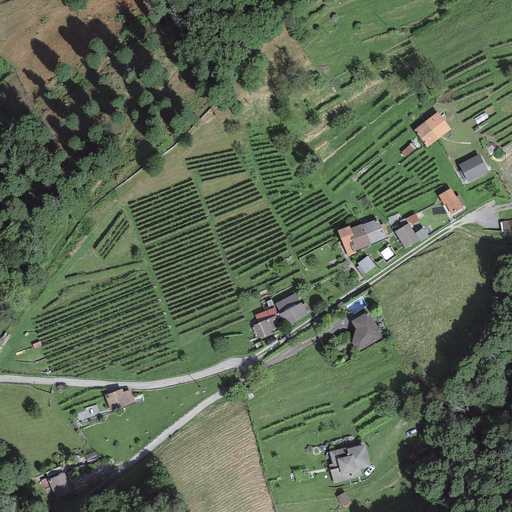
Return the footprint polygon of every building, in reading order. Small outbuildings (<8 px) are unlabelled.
[(451,129),(438,112),(414,130),(427,148),(451,129)] [(405,157),(416,147),(413,143),(402,152),(405,157)] [(479,154),(459,165),(468,182),(488,171),(479,154)] [(445,205),(451,214),(463,208),(462,206),(465,205),(459,195),(456,197),(451,188),(438,196),(444,205),(445,205)] [(415,214),(405,219),(408,224),(409,223),(410,225),(419,220),(415,214)] [(362,225),(370,244),(386,237),(378,218),(362,225)] [(408,224),(394,232),(405,249),(419,240),(415,233),(410,225),(409,223),(408,224)] [(355,251),(371,245),(370,244),(362,225),(362,224),(350,228),(349,226),(337,231),(348,256),(356,253),(355,251)] [(420,242),(429,236),(423,228),(415,233),(419,240),(420,242)] [(367,256),(357,264),(365,274),(375,266),(367,256)] [(285,326),(307,314),(301,302),(300,303),(295,293),(275,304),(280,314),(279,314),(285,326)] [(278,315),(275,307),(255,315),(258,324),(276,316),(278,315)] [(357,352),(383,337),(380,333),(382,331),(379,326),(377,327),(368,312),(351,321),(356,329),(352,343),(357,352)] [(253,326),(259,339),(271,334),(270,332),(281,327),(276,316),(258,324),(253,326)] [(105,395),(110,412),(135,403),(130,390),(123,392),(122,389),(105,395)] [(360,470),(370,467),(364,445),(346,450),(346,448),(330,452),(333,464),(329,465),(334,483),(362,476),(360,470)] [(49,480),(63,473),(60,467),(46,473),(49,480)] [(48,480),(56,499),(73,492),(64,473),(63,473),(49,480),(48,480)] [(343,508),(351,503),(345,492),(336,497),(343,508)]
